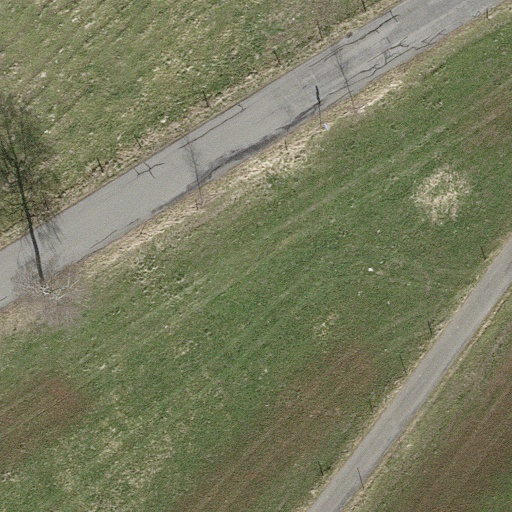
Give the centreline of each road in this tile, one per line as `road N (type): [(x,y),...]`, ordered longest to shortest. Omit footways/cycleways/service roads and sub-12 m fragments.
road 1 (unclassified): [(0,283),(459,0)]
road 2 (track): [(511,259),(331,511)]
